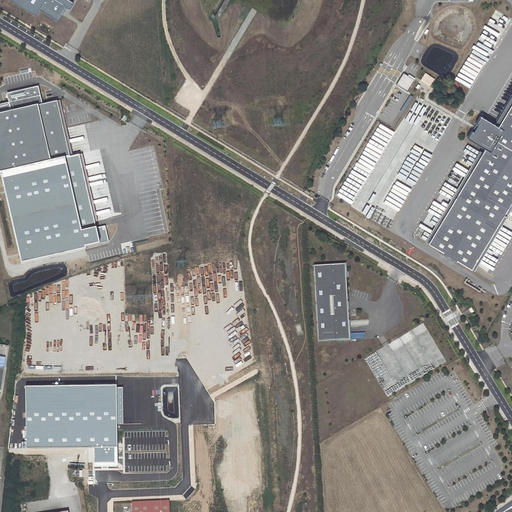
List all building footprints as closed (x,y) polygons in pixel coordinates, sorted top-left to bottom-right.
[(6,0),(36,16),(39,10),(58,21),(65,8),(68,10),(73,2),(68,0),(6,0)] [(487,46),(492,49),(496,43),(490,40),(487,46)] [(414,81),(402,74),(395,84),(407,92),(414,81)] [(56,101),(42,105),(40,96),(0,104),(0,172),(36,164),(49,161),(54,183),(74,178),(56,101)] [(511,201),(511,105),(499,127),(481,116),(476,124),(478,125),(475,129),(474,132),(472,131),(468,139),(486,149),(429,243),(472,269),(511,201)] [(345,264),(313,266),(317,341),(348,340),(345,264)] [(169,511),(168,498),(131,500),(131,511),(169,511)]
